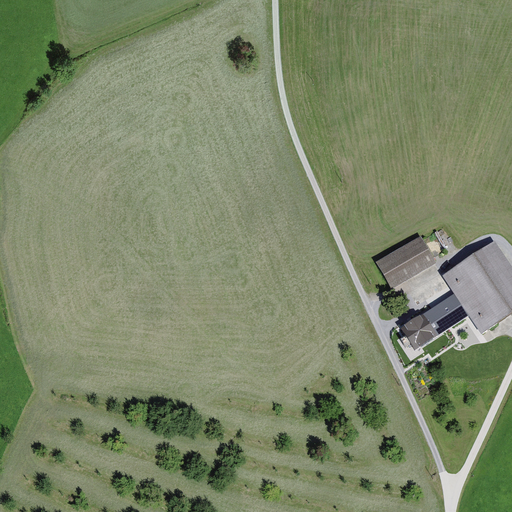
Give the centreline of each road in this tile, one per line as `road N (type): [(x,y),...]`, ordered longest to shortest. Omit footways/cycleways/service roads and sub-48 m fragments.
road 1 (track): [(442,472),(290,125),(275,0)]
road 2 (track): [(511,373),(450,492)]
